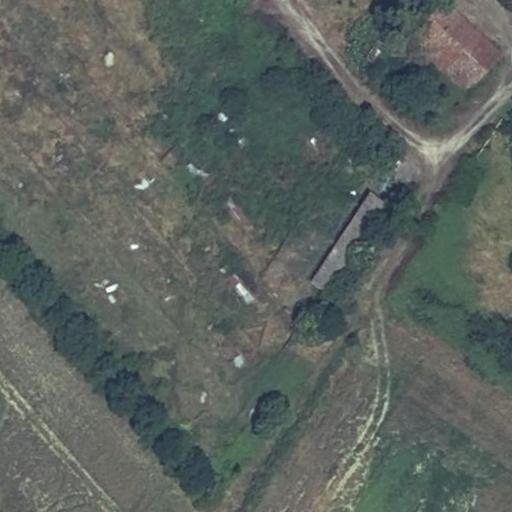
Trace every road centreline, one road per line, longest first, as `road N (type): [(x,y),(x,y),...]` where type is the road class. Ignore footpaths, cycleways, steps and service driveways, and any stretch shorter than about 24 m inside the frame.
road 1 (track): [(315,511),(387,397),(373,310),(458,128)]
road 2 (track): [(282,0),(376,114),(425,135),(458,128),(511,93)]
